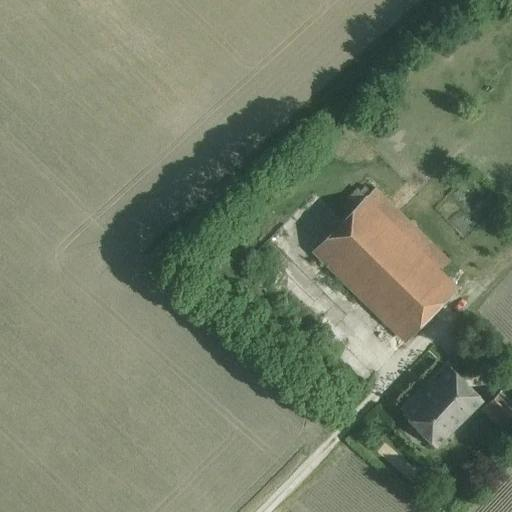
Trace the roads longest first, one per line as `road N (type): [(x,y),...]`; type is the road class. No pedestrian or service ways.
road 1 (track): [(378,387),(511,250)]
road 2 (unclassified): [(259,511),(378,387)]
